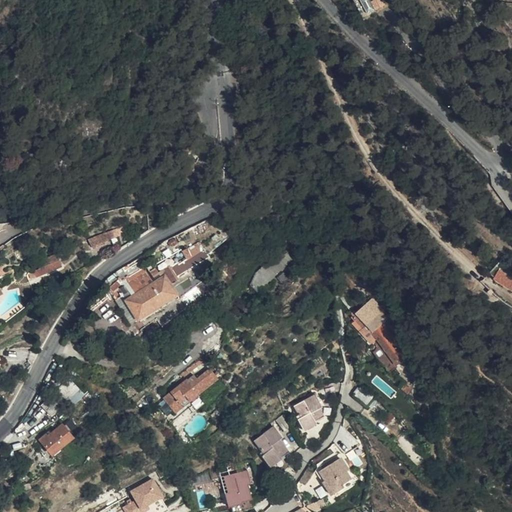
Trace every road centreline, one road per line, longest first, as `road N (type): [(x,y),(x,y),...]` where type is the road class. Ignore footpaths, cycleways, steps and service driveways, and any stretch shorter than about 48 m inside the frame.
road 1 (tertiary): [(0,432),(93,280),(226,192),(221,81)]
road 2 (residential): [(0,240),(43,220),(181,195),(198,177),(206,94),(221,81)]
road 3 (tertiary): [(325,0),(404,83),(495,160)]
road 4 (unclassified): [(495,160),(497,139),(451,91),(398,0)]
